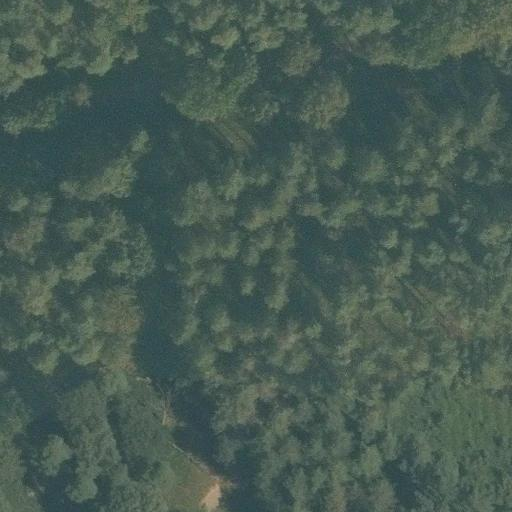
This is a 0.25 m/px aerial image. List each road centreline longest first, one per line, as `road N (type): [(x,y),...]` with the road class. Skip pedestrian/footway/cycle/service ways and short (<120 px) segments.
road 1 (unclassified): [(0,108),(507,0)]
road 2 (track): [(259,511),(182,362),(163,289)]
